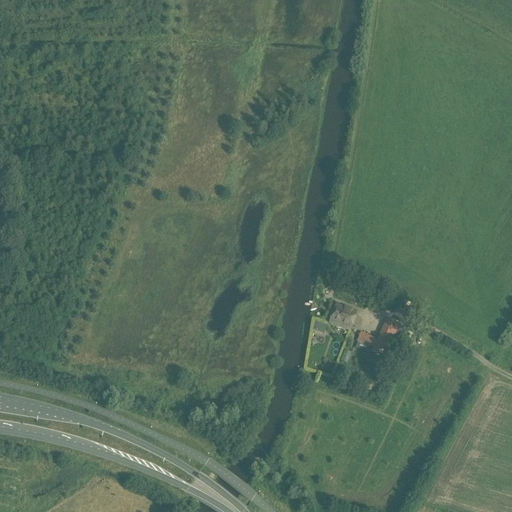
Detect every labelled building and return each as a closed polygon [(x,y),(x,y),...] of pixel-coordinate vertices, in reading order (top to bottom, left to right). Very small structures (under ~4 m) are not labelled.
[(357,313),(336,304),(334,311),(331,311),(330,315),(331,317),(329,323),(350,331),(357,313)] [(387,319),(383,328),(398,335),(402,325),(387,319)] [(398,335),(383,328),(379,338),(394,344),(398,335)] [(357,342),(355,348),(366,352),(368,347),(372,337),(361,333),(357,342)] [(379,338),(373,354),(387,360),(394,344),(379,338)]
